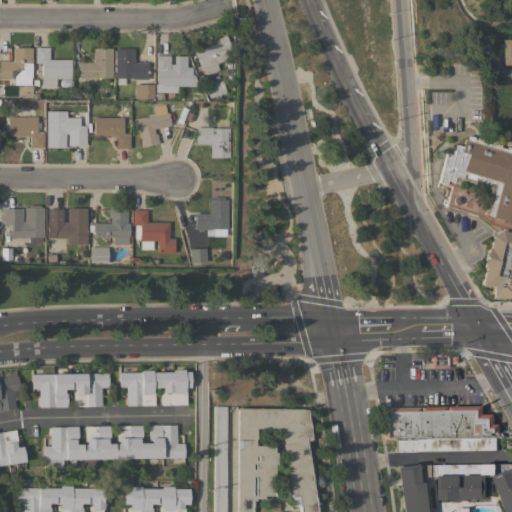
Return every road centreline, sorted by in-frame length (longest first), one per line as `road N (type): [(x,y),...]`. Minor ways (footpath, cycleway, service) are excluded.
road 1 (secondary): [(261,0),(331,331)]
road 2 (tertiary): [(0,357),(290,348),(331,331)]
road 3 (tertiary): [(331,331),(288,318),(0,324)]
road 4 (residential): [(0,20),(178,22),(232,7)]
road 5 (secondary): [(391,170),(308,0)]
road 6 (residential): [(188,414),(0,420)]
road 7 (tertiary): [(391,170),(406,165),(407,151),(396,0)]
road 8 (secondary): [(478,329),(391,170)]
road 9 (residential): [(173,181),(0,178)]
road 10 (tertiary): [(478,329),(331,331)]
